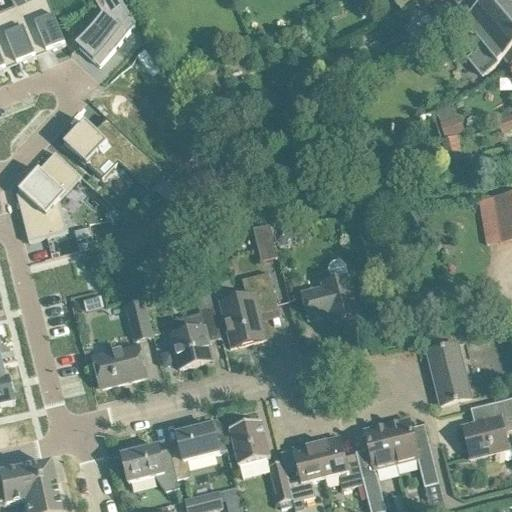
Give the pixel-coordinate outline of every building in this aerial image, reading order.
[(26,0),(11,0),(34,57),(46,52),(49,60),(69,52),(48,2),(31,9),(26,0)] [(94,0),(105,16),(77,47),(101,69),(137,29),(119,0),(94,0)] [(391,0),(390,1),(401,14),(404,12),(416,0),(419,0),(420,0),(391,0)] [(456,13),(472,0),(420,0),(442,23),(456,13)] [(472,0),(456,13),(464,24),(463,25),(475,39),(464,47),(473,57),(468,61),(483,78),(504,60),(511,69),(511,68),(511,3),(509,0),(472,0)] [(338,7),(338,6),(324,11),(328,21),(341,16),(338,7)] [(0,19),(0,57),(5,69),(16,64),(19,72),(38,65),(17,15),(1,21),(0,19)] [(447,31),(442,24),(418,43),(423,49),(447,31)] [(293,84),(296,93),(312,87),(308,78),(293,84)] [(454,120),(441,124),(446,140),(461,136),(456,120),(454,120)] [(86,126),(64,149),(76,160),(75,161),(87,171),(88,170),(104,184),(119,168),(148,195),(166,176),(113,127),(101,140),(86,126)] [(457,139),(441,143),(446,162),(462,158),(457,139)] [(56,158),(18,200),(30,248),(68,237),(59,206),(82,182),(56,158)] [(165,177),(160,183),(164,187),(169,181),(165,177)] [(482,204),(484,220),(495,219),(499,245),(511,243),(511,195),(492,199),(492,202),(482,204)] [(389,228),(360,235),(372,290),(401,284),(401,282),(411,280),(416,304),(472,291),(463,253),(408,266),(408,267),(398,270),(389,228)] [(253,232),(262,265),(278,261),(271,230),(253,232)] [(279,232),(275,238),(276,244),(282,249),(289,247),(293,242),(293,235),(286,231),(279,232)] [(199,243),(202,254),(206,253),(212,245),(211,240),(199,243)] [(187,250),(191,264),(202,261),(199,247),(187,250)] [(201,262),(191,264),(193,275),(203,273),(201,262)] [(324,291),(302,296),(309,323),(331,318),(333,326),(360,319),(350,280),(345,281),(342,273),(339,268),(335,265),(330,266),(327,271),(327,278),(329,285),(323,287),(324,291)] [(221,306),(225,323),(233,351),(265,342),(258,314),(278,309),(270,276),(243,283),(247,300),(221,306)] [(102,300),(85,304),(87,315),(105,310),(102,300)] [(153,340),(145,306),(128,310),(136,345),(153,340)] [(172,339),(175,353),(180,372),(202,367),(203,366),(204,365),(205,363),(205,362),(213,360),(209,345),(222,341),(217,322),(213,309),(200,312),(205,331),(172,339)] [(458,346),(447,349),(427,354),(441,408),(471,401),(458,346)] [(94,360),(97,372),(101,392),(147,381),(139,349),(94,360)] [(3,363),(0,363),(0,385),(8,384),(3,363)] [(8,384),(0,385),(0,411),(18,407),(11,383),(8,384)] [(511,401),(508,403),(488,407),(492,421),(462,429),(470,462),(511,452),(506,434),(511,432),(511,401)] [(180,450),(170,453),(177,483),(178,483),(180,491),(184,490),(183,482),(192,479),(188,464),(220,456),(228,454),(224,441),(221,427),(220,426),(220,425),(219,425),(219,424),(218,424),(217,424),(217,423),(216,423),(215,423),(215,424),(214,424),(210,425),(211,428),(177,437),(179,447),(180,450)] [(418,462),(430,511),(445,511),(430,447),(416,451),(409,423),(387,428),(397,467),(418,462)] [(230,432),(240,470),(271,463),(261,424),(230,432)] [(375,473),(397,467),(387,428),(365,434),(375,473)] [(342,494),(365,489),(362,480),(357,456),(345,459),(340,440),(317,446),(326,483),(339,480),(342,494)] [(298,471),(286,474),(292,504),(293,506),(304,504),(316,501),(312,486),(326,483),(317,446),(293,452),(298,471)] [(117,455),(117,456),(117,457),(118,460),(122,459),(129,486),(149,481),(157,479),(167,494),(180,491),(178,483),(177,483),(170,453),(159,455),(158,449),(143,453),(142,449),(134,451),(133,447),(120,451),(119,451),(119,452),(118,452),(117,453),(117,454),(117,455)] [(292,504),(286,474),(284,465),(270,468),(279,507),(292,504)] [(0,509),(3,509),(24,505),(25,511),(58,511),(53,485),(51,478),(49,466),(0,476),(0,509)] [(362,480),(365,489),(370,511),(385,511),(377,476),(362,480)] [(188,503),(186,504),(188,511),(223,511),(222,506),(219,496),(188,503)]
